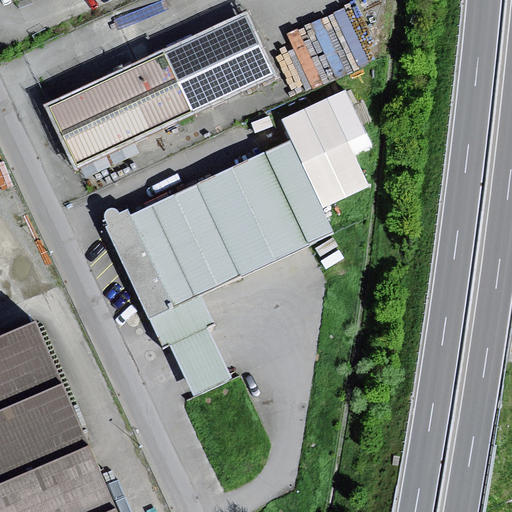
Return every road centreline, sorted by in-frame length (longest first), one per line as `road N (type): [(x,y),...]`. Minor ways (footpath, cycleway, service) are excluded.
road 1 (motorway): [(484,0),(415,511)]
road 2 (unclassified): [(0,118),(189,511)]
road 3 (motorway): [(461,511),(511,162)]
